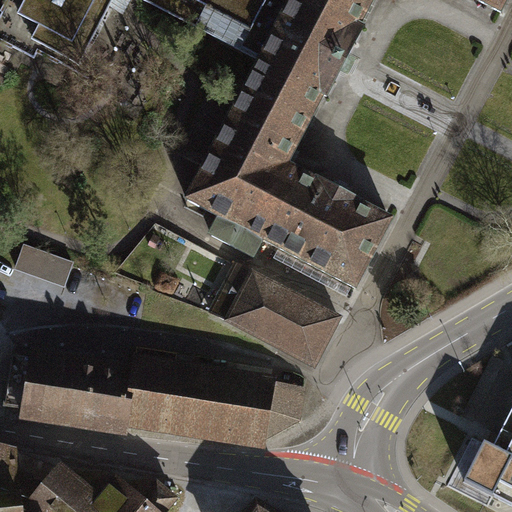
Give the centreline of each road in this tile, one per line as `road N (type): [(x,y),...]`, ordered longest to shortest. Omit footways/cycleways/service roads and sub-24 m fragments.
road 1 (tertiary): [(0,429),(346,486)]
road 2 (secondary): [(346,486),(349,459),(386,388),(511,310)]
